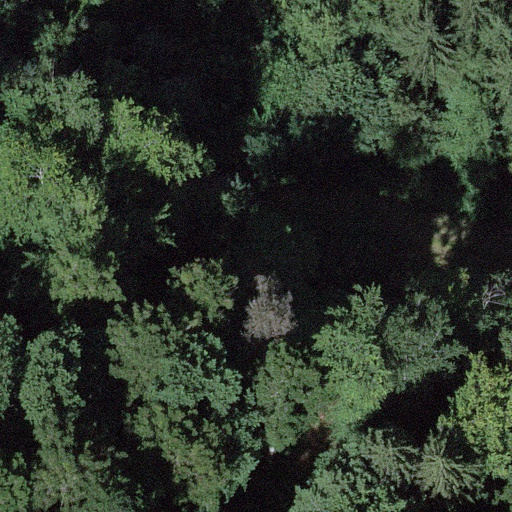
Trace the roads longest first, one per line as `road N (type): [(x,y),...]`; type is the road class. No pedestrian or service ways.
road 1 (track): [(511,255),(0,157)]
road 2 (track): [(511,399),(388,236)]
